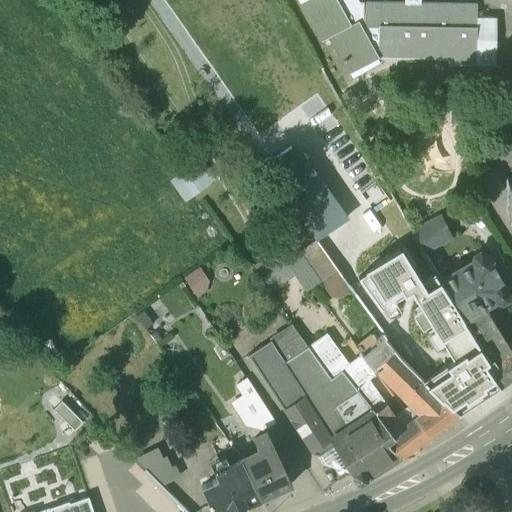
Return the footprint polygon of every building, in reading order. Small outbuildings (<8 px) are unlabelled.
[(359,1),(358,0),(303,0),(301,1),(322,40),(329,36),(349,73),(378,57),(379,2),(359,1)] [(476,4),(379,2),(378,57),(449,58),(448,63),(475,64),(476,17),(476,4)] [(476,17),(475,64),(494,64),(495,18),(476,17)] [(451,102),(449,121),(459,122),(461,103),(451,102)] [(374,138),(384,143),(390,132),(380,126),(374,138)] [(169,180),(186,201),(214,179),(197,158),(169,180)] [(439,216),(410,231),(422,251),(449,238),(439,216)] [(322,284),(339,272),(317,241),(314,237),(298,248),(322,284)] [(411,291),(454,361),(422,381),(440,400),(442,398),(458,414),(472,405),(468,400),(484,390),(487,395),(501,387),(486,363),(489,361),(444,286),(443,286),(439,280),(435,272),(421,281),(412,265),(416,263),(404,245),(365,269),(366,272),(358,277),(381,309),(411,291)] [(473,261),(439,280),(443,286),(444,286),(489,361),(486,363),(501,387),(511,377),(511,343),(508,346),(484,307),(496,300),(502,302),(507,298),(509,291),(506,285),(500,284),(499,283),(500,280),(492,267),(489,266),(489,265),(490,259),(487,254),(480,252),(474,255),(473,261)] [(198,270),(185,279),(196,295),(204,289),(205,285),(200,278),(201,274),(198,270)] [(293,326),(270,340),(284,361),(292,356),(288,350),(303,340),(293,326)] [(347,363),(325,332),(307,346),(329,377),(341,368),(347,363)] [(382,337),(366,349),(381,369),(397,357),(400,354),(382,337)] [(341,368),(329,377),(307,346),(292,356),(284,361),(270,340),(248,355),(311,453),(319,455),(335,445),(331,437),(374,409),(364,397),(364,396),(357,387),(341,368)] [(303,340),(288,350),(292,356),(307,346),(303,340)] [(366,349),(361,353),(376,373),(381,369),(366,349)] [(347,363),(341,368),(357,387),(368,379),(376,373),(361,353),(347,363)] [(422,381),(397,357),(381,369),(405,394),(422,381)] [(403,428),(368,379),(357,387),(364,396),(364,397),(374,409),(395,435),(403,428)] [(422,381),(405,394),(423,413),(416,418),(429,435),(458,414),(442,398),(440,400),(422,381)] [(261,402),(249,410),(263,430),(274,422),(261,402)] [(374,409),(331,437),(335,445),(354,473),(353,475),(357,481),(360,481),(365,478),(367,471),(371,472),(374,470),(375,467),(380,465),(383,466),(387,464),(388,460),(392,458),(396,459),(400,457),(388,440),(395,435),(374,409)] [(395,435),(388,440),(400,457),(429,435),(416,418),(403,428),(395,435)] [(266,432),(253,438),(259,450),(242,458),(243,460),(246,466),(261,499),(291,484),(276,452),(275,452),(266,432)] [(245,434),(229,442),(232,446),(235,449),(249,442),(245,434)] [(232,446),(222,451),(229,464),(241,458),(235,449),(232,446)] [(229,464),(222,467),(223,469),(215,474),(218,480),(246,466),(243,460),(242,458),(241,458),(229,464)] [(145,485),(138,491),(157,511),(171,511),(180,504),(141,462),(132,471),(145,485)] [(218,480),(201,488),(213,511),(234,511),(261,499),(246,466),(218,480)] [(50,511),(94,511),(89,498),(50,511)]
